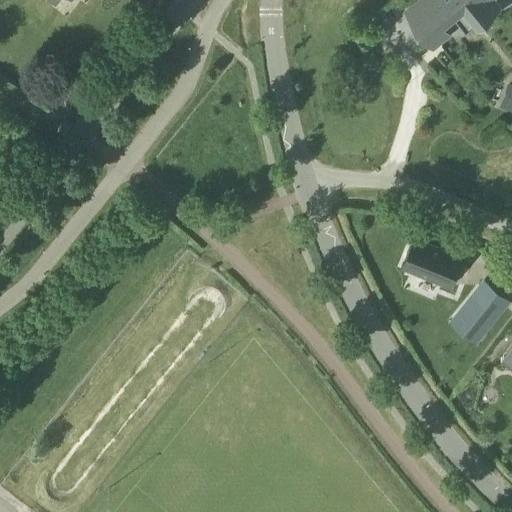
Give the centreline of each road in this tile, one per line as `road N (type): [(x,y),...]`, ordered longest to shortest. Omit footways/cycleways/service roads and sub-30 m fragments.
road 1 (residential): [(511,511),(486,491),(372,338),(307,197)]
road 2 (residential): [(0,237),(191,0)]
road 3 (residential): [(511,237),(397,188),(335,187),(307,197)]
road 4 (residential): [(307,197),(272,57),(272,0)]
